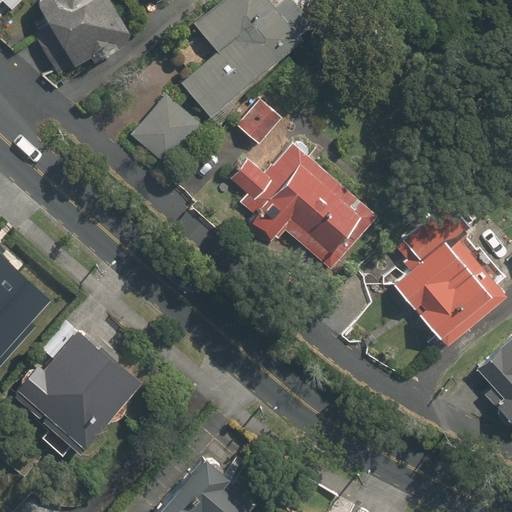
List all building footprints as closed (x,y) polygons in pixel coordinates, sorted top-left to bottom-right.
[(35,0),(71,63),(88,53),(92,59),(131,37),(111,0),(35,0)] [(299,5),(304,0),(218,0),(193,21),(217,50),(181,80),(209,113),(315,24),(299,5)] [(198,121),(166,94),(130,134),(165,162),(198,121)] [(235,121),(258,142),(282,115),(258,94),(235,121)] [(352,216),(266,140),(240,169),(224,156),(205,177),(222,193),(214,201),(228,213),(221,221),(245,243),(256,231),(302,271),(352,216)] [(467,224),(442,197),(394,241),(408,256),(386,276),(447,343),(508,288),(458,233),(467,224)] [(0,342),(53,281),(7,242),(0,250),(0,342)] [(57,450),(65,439),(77,450),(136,380),(65,320),(9,385),(43,413),(39,417),(49,425),(40,436),(57,450)] [(511,421),(511,336),(476,368),(490,385),(485,389),(511,421)] [(242,458),(213,435),(149,511),(122,511),(117,508),(113,511),(242,511),(249,504),(222,483),(242,458)] [(303,511),(283,502),(278,511),(303,511)]
